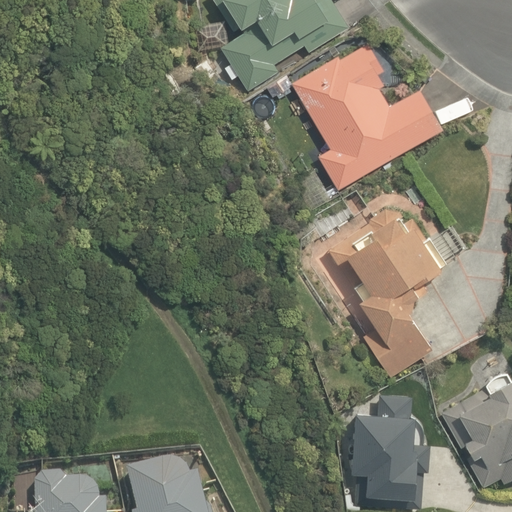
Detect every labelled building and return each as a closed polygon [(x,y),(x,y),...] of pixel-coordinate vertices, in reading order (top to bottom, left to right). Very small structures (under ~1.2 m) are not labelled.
[(307,52),(347,26),(329,0),(211,0),(236,37),(220,48),(248,90),(279,70),(275,64),(303,46),(307,52)] [(194,26),(197,48),(227,43),(223,21),(194,26)] [(338,189),(443,128),(419,87),(389,104),(379,87),(384,84),(377,72),(382,69),(367,42),(339,58),(337,55),(292,81),(331,149),(319,156),(338,189)] [(389,375),(431,348),(408,311),(413,298),(430,288),(424,279),(443,266),(412,217),(405,221),(398,210),(386,207),(369,218),(370,220),(326,248),(376,325),(363,334),(389,375)] [(437,402),(440,409),(458,450),(466,447),(484,488),(503,480),(505,484),(511,480),(511,380),(486,392),(482,383),(437,402)] [(377,413),(356,412),(352,475),(358,476),(356,501),(417,505),(421,443),(412,442),(415,393),(378,391),(377,413)] [(205,511),(194,458),(129,472),(137,511),(205,511)] [(96,474),(38,472),(36,511),(114,511),(115,496),(96,495),(96,474)]
